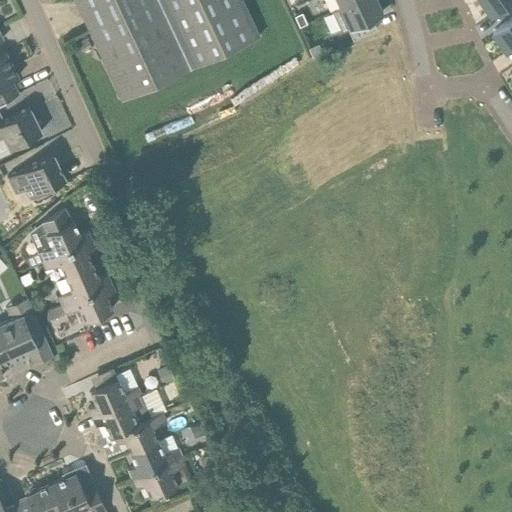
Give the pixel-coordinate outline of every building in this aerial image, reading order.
[(75,0),(121,100),(259,37),(242,0),(75,0)] [(376,0),(354,0),(340,7),(331,11),(341,32),(348,29),(353,40),(376,29),(371,18),(383,13),(376,0)] [(511,0),(482,0),(493,16),(509,5),(511,2),(511,0)] [(511,8),(511,17),(493,31),(508,52),(511,49),(511,2),(509,5),(511,8)] [(302,13),(294,16),(299,27),(307,24),(302,13)] [(318,44),(308,48),(313,59),(323,54),(318,44)] [(0,102),(18,94),(11,81),(18,77),(5,52),(0,53),(0,102)] [(40,131),(29,108),(3,120),(0,114),(0,133),(2,133),(9,147),(40,131)] [(24,186),(28,193),(30,196),(64,179),(52,154),(6,175),(13,191),(24,186)] [(0,225),(12,214),(4,205),(12,197),(0,184),(0,225)] [(63,206),(40,221),(45,232),(32,237),(38,251),(25,257),(28,266),(40,261),(41,262),(91,239),(87,230),(79,234),(73,220),(70,221),(63,206)] [(57,263),(64,278),(93,265),(87,252),(95,248),(91,239),(41,262),(44,269),(57,263)] [(93,265),(64,278),(70,290),(56,296),(60,304),(60,306),(111,283),(106,274),(98,277),(93,265)] [(29,272),(18,278),(22,287),(34,282),(29,272)] [(78,307),(85,321),(112,309),(106,296),(115,292),(111,283),(60,306),(60,304),(43,311),(47,321),(78,307)] [(33,338),(43,334),(25,298),(13,304),(18,313),(9,317),(0,320),(0,332),(11,358),(36,346),(33,338)] [(0,362),(11,358),(0,332),(0,362)] [(168,364),(157,370),(162,382),(164,381),(165,383),(175,379),(168,364)] [(141,395),(138,388),(137,386),(123,393),(117,379),(90,391),(96,404),(88,408),(92,417),(141,395)] [(156,389),(142,396),(141,395),(92,417),(96,426),(104,422),(110,436),(113,434),(152,417),(166,411),(156,389)] [(125,439),(130,452),(159,440),(159,439),(156,432),(159,430),(157,425),(174,417),(170,409),(166,411),(152,417),(113,434),(116,443),(125,439)] [(204,435),(198,421),(188,426),(194,439),(204,435)] [(165,436),(159,439),(159,440),(130,452),(136,465),(128,469),(132,478),(182,456),(181,452),(180,452),(177,447),(171,450),(165,436)] [(215,468),(209,453),(199,457),(206,473),(215,468)] [(182,456),(132,478),(136,487),(144,484),(150,497),(177,485),(177,484),(197,475),(188,454),(182,456)] [(75,472),(50,483),(63,511),(97,511),(105,509),(94,483),(83,488),(75,472)] [(63,511),(50,483),(25,494),(28,500),(16,505),(19,511),(63,511)] [(19,511),(16,505),(5,510),(0,498),(0,511),(19,511)]
